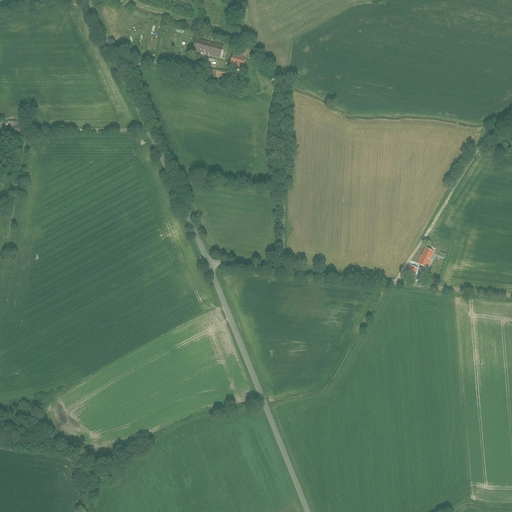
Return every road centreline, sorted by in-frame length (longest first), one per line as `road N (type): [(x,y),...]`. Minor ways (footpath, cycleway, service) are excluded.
road 1 (residential): [(207,261),(511,296)]
road 2 (residential): [(207,261),(87,0)]
road 3 (residential): [(306,511),(207,261)]
